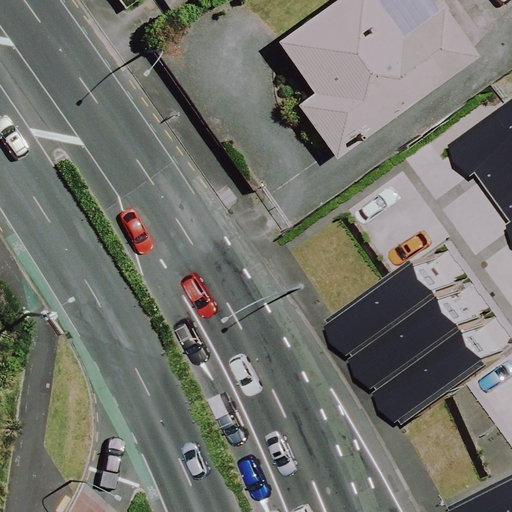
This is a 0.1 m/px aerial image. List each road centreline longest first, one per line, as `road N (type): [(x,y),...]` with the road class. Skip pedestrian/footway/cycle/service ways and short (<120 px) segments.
road 1 (secondary): [(40,110),(111,163),(140,201),(286,464)]
road 2 (secondary): [(114,319),(46,192),(40,110)]
road 3 (secondary): [(207,511),(114,319)]
road 4 (secondary): [(98,511),(114,477),(122,426),(114,319)]
